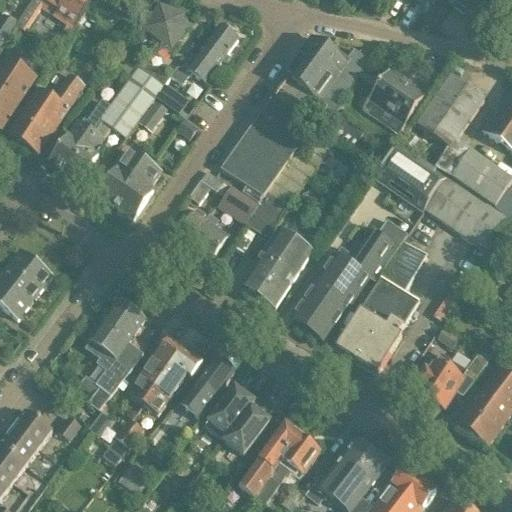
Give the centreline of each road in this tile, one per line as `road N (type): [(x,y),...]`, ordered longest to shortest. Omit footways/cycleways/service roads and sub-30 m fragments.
road 1 (secondary): [(511,507),(119,255)]
road 2 (residential): [(119,255),(140,238),(294,16)]
road 3 (residential): [(511,69),(294,16)]
road 4 (residential): [(0,413),(119,255)]
road 5 (secondary): [(119,255),(0,178)]
